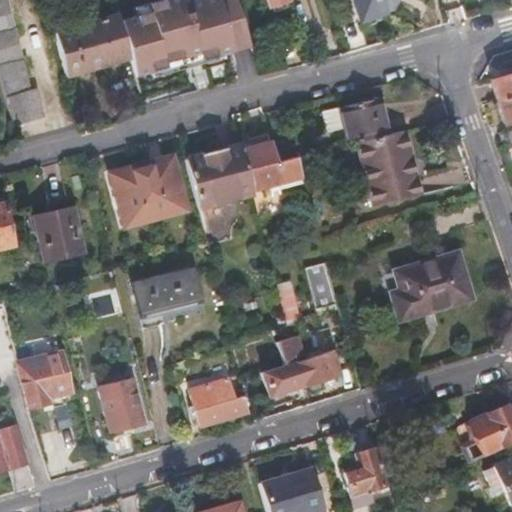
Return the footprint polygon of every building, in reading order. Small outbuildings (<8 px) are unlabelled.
[(0,0),(0,88),(8,119),(40,110),(33,86),(27,87),(3,0),(0,0)] [(235,0),(145,0),(146,2),(117,10),(134,71),(247,41),(235,0)] [(387,9),(384,0),(356,0),(363,18),(387,9)] [(384,0),(387,9),(391,7),(395,0),(384,0)] [(58,55),(62,71),(126,55),(114,10),(50,26),(58,55)] [(492,79),(498,99),(511,94),(511,72),(511,73),(492,79)] [(511,94),(498,99),(506,123),(511,120),(511,94)] [(339,106),(321,110),(326,129),(342,125),(347,143),(359,140),(386,134),(378,99),(339,108),(339,106)] [(506,142),(511,140),(511,128),(502,131),(506,142)] [(374,199),(420,187),(405,129),(386,134),(359,140),(374,199)] [(279,160),(296,156),(290,134),(273,139),(279,160)] [(208,144),(221,194),(253,185),(244,147),(241,136),(208,144)] [(244,147),(253,185),(272,180),(274,187),(284,184),(279,160),(273,139),(244,147)] [(221,194),(208,144),(186,150),(199,200),(221,194)] [(114,168),(127,217),(185,203),(173,154),(114,168)] [(304,178),(298,155),(296,156),(279,160),(284,184),(304,178)] [(420,187),(374,199),(376,205),(421,193),(420,187)] [(0,236),(8,235),(0,195),(0,236)] [(68,202),(30,211),(40,253),(77,245),(68,202)] [(391,290),(397,309),(430,299),(433,306),(471,294),(458,250),(395,268),(401,287),(391,290)] [(146,320),(205,304),(192,257),(133,272),(146,320)] [(336,300),(324,260),(304,266),(315,306),(336,300)] [(301,316),(292,278),(277,282),(287,320),(301,316)] [(399,316),(433,306),(430,299),(397,309),(399,316)] [(305,382),(313,379),(322,376),(340,371),(332,348),(298,360),(292,336),(277,340),(284,361),(264,367),(272,392),(305,381),(305,382)] [(59,340),(15,350),(25,396),(45,391),(43,384),(55,381),(57,388),(63,386),(70,384),(59,340)] [(251,407),(245,390),(233,394),(226,371),(187,383),(192,399),(196,410),(200,423),(251,407)] [(131,373),(97,381),(109,430),(143,421),(131,373)] [(324,384),(322,376),(313,379),(315,386),(324,384)] [(486,453),(511,440),(511,397),(503,401),(470,416),(477,432),(486,453)] [(185,401),(187,413),(196,410),(192,399),(185,401)] [(463,439),(477,432),(470,416),(456,422),(463,439)] [(16,487),(34,481),(17,421),(0,424),(0,463),(9,462),(16,487)] [(472,459),(486,453),(477,432),(463,439),(472,459)] [(342,470),(351,506),(385,497),(373,449),(355,453),(358,466),(342,470)] [(499,507),(511,500),(511,453),(472,472),(483,494),(491,490),(499,507)] [(257,479),(267,511),(318,511),(326,510),(312,462),(257,479)] [(184,511),(246,511),(242,496),(184,511)]
